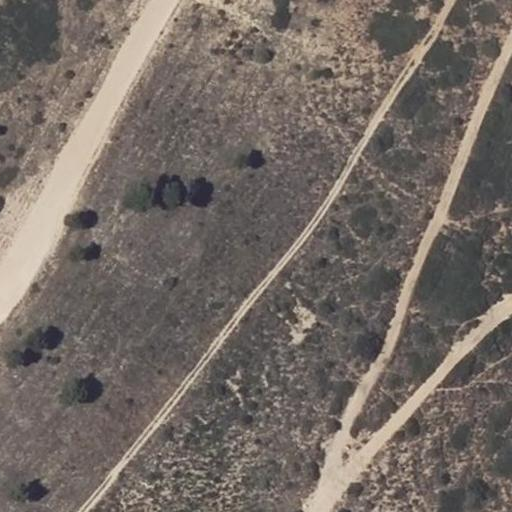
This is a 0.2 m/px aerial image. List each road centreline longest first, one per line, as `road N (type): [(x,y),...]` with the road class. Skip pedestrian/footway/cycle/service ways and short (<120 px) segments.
road 1 (track): [(172,0),(89,141),(0,253)]
road 2 (track): [(319,511),(420,387),(511,306)]
